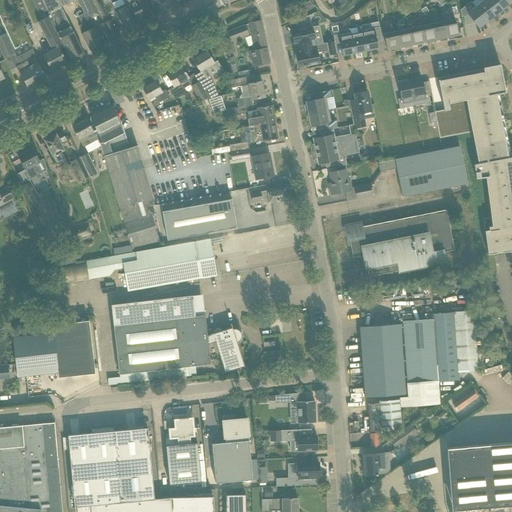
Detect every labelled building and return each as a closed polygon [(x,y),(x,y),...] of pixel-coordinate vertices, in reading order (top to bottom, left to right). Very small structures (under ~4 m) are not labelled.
[(46,10),(41,0),(31,0),(39,14),(46,10)] [(41,0),(46,10),(49,16),(62,46),(70,60),(83,53),(79,44),(59,5),(56,0),(41,0)] [(80,0),(75,0),(83,14),(79,17),(81,21),(80,22),(82,24),(79,26),(82,33),(81,34),(89,50),(101,44),(97,36),(99,35),(87,12),(80,0)] [(111,19),(108,13),(103,4),(102,2),(101,0),(82,0),(87,9),(94,6),(103,23),(100,24),(108,40),(119,34),(111,19)] [(104,0),(102,2),(103,4),(108,13),(115,9),(110,0),(104,0)] [(122,0),(125,6),(115,12),(120,22),(125,31),(131,27),(132,28),(136,26),(136,25),(138,24),(137,22),(138,21),(134,14),(135,14),(130,5),(133,3),(131,0),(122,0)] [(138,0),(133,3),(130,5),(135,14),(134,14),(138,21),(148,16),(149,18),(155,15),(159,12),(156,5),(163,1),(162,0),(138,0)] [(342,0),(333,7),(337,12),(347,5),(343,0),(342,0)] [(501,9),(493,0),(481,0),(482,1),(483,1),(494,15),(501,9)] [(509,4),(506,0),(493,0),(501,9),(509,4)] [(304,5),(308,11),(313,7),(309,1),(304,5)] [(494,15),(483,1),(482,1),(475,7),(486,21),(487,21),(494,15)] [(486,21),(475,7),(468,13),(467,12),(463,16),(465,25),(475,23),(479,28),(479,27),(486,21)] [(315,45),(309,15),(295,21),(297,30),(291,31),(293,43),(295,43),(297,48),(315,45)] [(62,46),(49,16),(44,19),(38,22),(52,50),(43,55),(46,61),(51,70),(66,62),(62,53),(59,47),(62,46)] [(458,35),(455,18),(442,21),(446,38),(458,35)] [(270,63),(261,20),(250,22),(250,23),(248,23),(248,24),(227,32),(231,42),(238,39),(238,38),(250,33),(254,50),(250,50),(254,66),(270,63)] [(446,38),(442,21),(431,23),(434,40),(446,38)] [(434,40),(431,23),(419,26),(422,43),(434,40)] [(422,43),(419,26),(407,28),(411,45),(422,43)] [(366,50),(361,27),(356,28),(358,33),(351,35),(354,52),(366,50)] [(382,41),(379,27),(372,28),(373,30),(362,32),(361,27),(366,50),(377,48),(376,42),(382,41)] [(411,45),(407,28),(396,31),(399,48),(411,45)] [(399,48),(396,31),(383,33),(387,50),(399,48)] [(15,53),(6,34),(5,33),(0,35),(0,51),(3,59),(15,53)] [(354,52),(351,35),(340,37),(339,34),(333,35),(334,42),(340,41),(343,55),(354,52)] [(319,62),(317,52),(328,50),(329,55),(336,54),(334,43),(334,41),(315,45),(297,48),(298,54),(296,55),(298,67),(303,66),(306,66),(306,65),(319,62)] [(225,47),(228,54),(235,51),(232,44),(225,47)] [(204,50),(199,53),(198,53),(199,54),(199,53),(200,55),(193,60),(200,72),(200,71),(205,79),(222,68),(217,60),(214,62),(207,51),(205,52),(204,50),(205,50),(204,49),(204,50)] [(21,63),(16,66),(22,79),(26,86),(45,76),(41,67),(35,56),(34,56),(21,63)] [(511,156),(511,157),(498,94),(505,92),(500,67),(500,64),(483,67),(483,68),(477,70),(468,72),(461,73),(452,74),(446,76),(437,77),(443,110),(435,111),(434,111),(434,112),(442,138),(472,132),(478,163),(473,164),(475,178),(480,178),(480,177),(485,177),(491,217),(482,219),(484,230),(487,254),(496,253),(503,252),(511,251),(511,250),(511,156)] [(199,85),(200,85),(194,74),(188,77),(181,66),(166,75),(173,87),(169,89),(175,100),(186,94),(185,92),(180,83),(188,79),(192,86),(191,87),(201,103),(206,100),(208,99),(199,85)] [(265,97),(262,81),(256,82),(255,75),(251,76),(236,78),(230,79),(231,87),(240,85),(242,94),(239,97),(239,98),(236,98),(238,108),(245,106),(253,104),(252,99),(255,99),(265,97)] [(421,78),(409,80),(415,106),(430,102),(428,93),(424,93),(421,78)] [(207,80),(200,85),(199,85),(208,99),(216,97),(214,90),(212,88),(207,80)] [(401,98),(397,99),(399,109),(415,106),(409,80),(398,83),(401,98)] [(143,89),(153,106),(169,96),(165,89),(161,91),(156,81),(143,89)] [(357,108),(350,110),(354,128),(365,126),(364,120),(374,117),(373,111),(372,105),(370,105),(367,91),(365,91),(365,89),(358,91),(358,92),(354,93),(355,99),(357,108)] [(313,108),(314,112),(328,109),(325,98),(331,97),(329,90),(316,93),(316,94),(320,93),(321,99),(311,101),(312,103),(309,103),(310,109),(313,108)] [(209,100),(213,112),(226,110),(221,97),(209,100)] [(245,106),(238,108),(227,110),(228,117),(246,113),(245,106)] [(249,127),(253,127),(253,125),(275,121),(272,106),(257,109),(257,111),(251,112),(252,118),(247,119),(249,127)] [(112,108),(91,118),(95,127),(97,131),(101,138),(103,142),(99,143),(99,145),(103,157),(113,189),(113,188),(119,207),(120,207),(131,245),(133,252),(161,247),(151,215),(155,214),(152,205),(154,205),(136,145),(129,147),(123,128),(120,123),(116,117),(112,108)] [(328,109),(314,112),(316,125),(321,124),(322,130),(317,130),(318,131),(337,127),(335,120),(330,121),(328,109)] [(86,119),(72,127),(77,136),(83,147),(91,143),(101,138),(97,131),(93,133),(93,132),(91,128),(86,119)] [(253,125),(253,127),(254,132),(250,133),(251,143),(278,139),(275,121),(253,125)] [(312,145),(314,152),(354,143),(352,134),(334,138),(332,131),(320,133),(320,137),(313,138),(314,144),(312,145)] [(63,150),(64,150),(61,144),(67,141),(62,132),(56,135),(56,134),(44,140),(48,147),(45,149),(53,164),(58,162),(62,169),(71,165),(63,150)] [(229,145),(230,152),(248,149),(246,142),(229,145)] [(354,143),(314,152),(315,159),(317,158),(318,164),(326,162),(326,166),(339,164),(337,156),(356,152),(354,143)] [(396,169),(402,198),(466,184),(459,147),(395,159),(378,163),(380,172),(396,169)] [(43,159),(40,161),(32,148),(32,149),(18,156),(17,156),(25,170),(30,179),(36,176),(36,175),(46,170),(43,159)] [(248,149),(230,152),(231,160),(249,157),(248,149)] [(80,157),(90,177),(98,173),(88,153),(80,157)] [(251,157),(256,179),(273,176),(269,153),(251,157)] [(71,162),(80,179),(88,175),(78,158),(71,162)] [(329,188),(331,195),(349,192),(344,169),(329,172),(332,187),(329,188)] [(38,196),(29,181),(22,185),(30,200),(38,196)] [(0,212),(17,205),(7,186),(0,190),(0,212)] [(263,205),(286,200),(283,187),(250,194),(252,202),(262,200),(263,205)] [(354,190),(356,199),(373,196),(371,187),(354,190)] [(237,228),(232,199),(162,212),(167,240),(237,228)] [(355,238),(349,240),(352,258),(364,255),(368,277),(401,271),(399,261),(454,251),(446,211),(353,228),(355,238)] [(80,227),(71,230),(74,239),(82,237),(80,227)] [(130,253),(114,255),(114,256),(109,257),(109,256),(85,261),(88,279),(110,276),(115,269),(124,268),(128,291),(200,278),(200,279),(216,276),(210,239),(200,241),(161,247),(133,252),(134,252),(130,253)] [(113,249),(114,255),(130,253),(129,247),(113,249)] [(73,254),(58,257),(60,265),(74,263),(73,254)] [(107,375),(108,385),(190,375),(189,366),(209,363),(209,364),(210,364),(208,344),(215,342),(225,372),(243,366),(244,367),(237,342),(239,341),(240,340),(241,338),(241,336),(241,334),(240,332),(238,330),(237,329),(235,329),(232,329),(232,327),(231,327),(231,328),(207,336),(205,315),(195,316),(193,296),(111,305),(118,374),(107,375)] [(404,325),(409,393),(404,393),(368,396),(370,432),(401,429),(400,407),(440,404),(439,384),(458,383),(457,372),(478,371),(473,310),(433,313),(434,322),(404,325)] [(15,363),(0,365),(0,378),(57,372),(58,378),(95,374),(89,322),(52,325),(12,330),(15,363)] [(399,323),(359,327),(364,396),(368,396),(404,393),(399,323)] [(472,391),(453,405),(457,411),(477,397),(472,391)] [(274,395),(275,403),(289,402),(289,407),(297,407),(298,423),(315,423),(314,401),(295,401),(294,393),(274,395)] [(178,444),(197,442),(196,435),(194,435),(192,418),(188,418),(188,417),(178,418),(178,419),(174,419),(175,429),(169,430),(169,438),(177,437),(178,444)] [(225,442),(211,443),(215,483),(252,480),(247,419),(223,422),(225,442)] [(0,511),(62,511),(54,423),(0,427),(0,511)] [(411,426),(390,441),(394,447),(416,432),(411,426)] [(90,506),(90,511),(171,511),(170,498),(154,499),(147,428),(68,435),(74,507),(90,506)] [(317,451),(317,436),(300,436),(300,429),(270,431),(270,441),(297,440),(297,451),(317,451)] [(370,433),(371,447),(379,446),(378,433),(370,433)] [(178,444),(165,445),(169,485),(201,482),(197,442),(178,444)] [(511,511),(511,442),(447,448),(446,448),(446,449),(448,449),(449,449),(449,457),(451,475),(453,509),(463,508),(511,504),(511,511)] [(383,452),(363,454),(364,476),(377,475),(377,474),(385,474),(389,471),(389,452),(383,453),(383,452)] [(319,477),(318,462),(297,463),(298,472),(287,473),(288,478),(276,478),(276,486),(303,485),(303,478),(319,477)] [(259,485),(267,485),(267,477),(259,477),(259,485)] [(245,511),(245,495),(225,495),(225,511),(245,511)] [(213,511),(213,497),(170,498),(171,511),(213,511)] [(269,499),(269,500),(261,500),(261,511),(268,511),(268,510),(282,510),(282,511),(297,511),(298,498),(269,499)]
